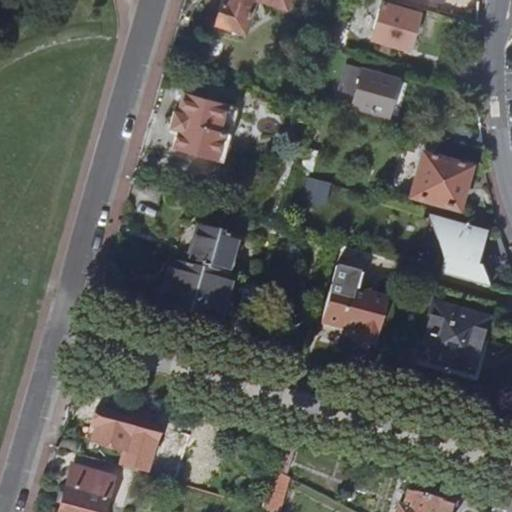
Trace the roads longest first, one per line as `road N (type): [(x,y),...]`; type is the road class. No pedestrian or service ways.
road 1 (residential): [(4,511),(155,0)]
road 2 (residential): [(502,0),(496,109),(511,204)]
